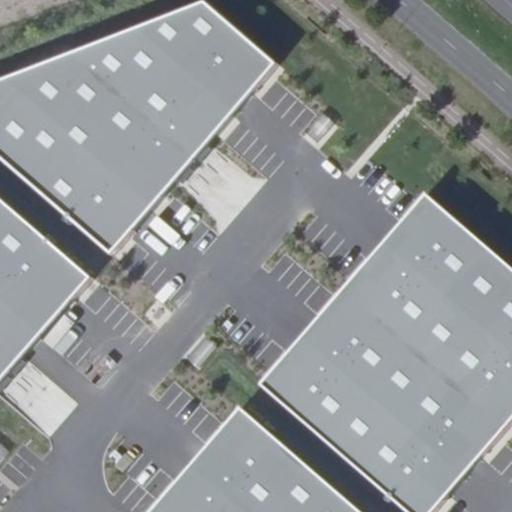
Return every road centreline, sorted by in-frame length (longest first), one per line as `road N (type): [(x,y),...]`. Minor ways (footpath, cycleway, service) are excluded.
road 1 (unknown): [(208,180),(347,292)]
road 2 (unknown): [(303,342),(157,240)]
road 3 (primary): [(400,0),(511,95)]
